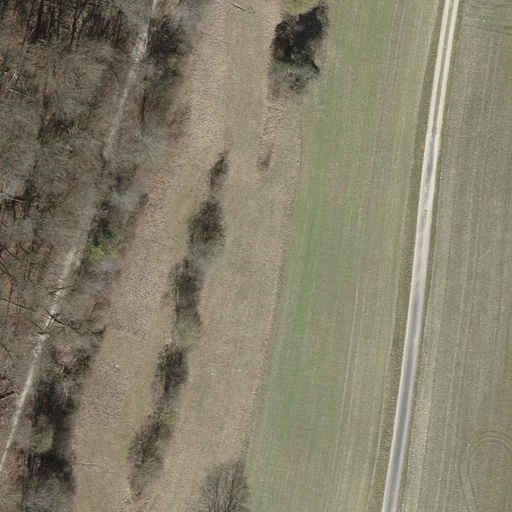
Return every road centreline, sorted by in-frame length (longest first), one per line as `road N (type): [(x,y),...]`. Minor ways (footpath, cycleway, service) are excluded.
road 1 (track): [(0,493),(166,0)]
road 2 (track): [(459,0),(391,511)]
